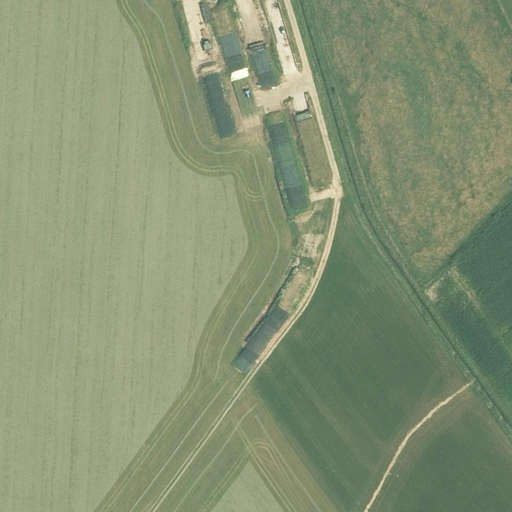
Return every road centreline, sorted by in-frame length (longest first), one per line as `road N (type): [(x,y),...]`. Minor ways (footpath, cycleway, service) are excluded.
road 1 (track): [(284,0),(331,165),(336,205),(328,243),(317,281),(155,511)]
road 2 (track): [(305,0),(366,212),(511,413)]
